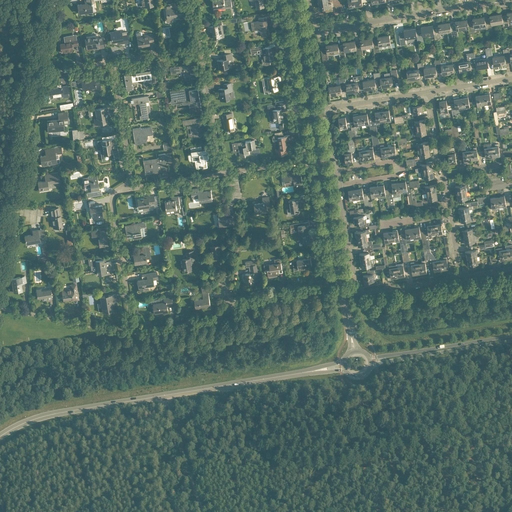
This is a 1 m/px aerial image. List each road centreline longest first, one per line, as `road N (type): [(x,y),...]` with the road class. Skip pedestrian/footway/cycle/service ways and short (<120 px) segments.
road 1 (tertiary): [(0,436),(50,415),(316,370)]
road 2 (residential): [(228,310),(327,280),(302,159)]
road 3 (residential): [(351,337),(317,158)]
road 4 (residential): [(0,245),(36,72)]
road 5 (residential): [(131,331),(110,200),(114,189),(131,187)]
road 6 (residential): [(302,159),(277,0)]
road 7 (tertiary): [(511,335),(367,358)]
road 8 (tertiary): [(369,366),(511,340)]
road 9 (residential): [(337,185),(404,168),(398,160),(334,170)]
road 10 (residential): [(0,306),(131,331)]
road 11 (residential): [(131,187),(110,62)]
road 12 (residential): [(220,172),(200,49)]
